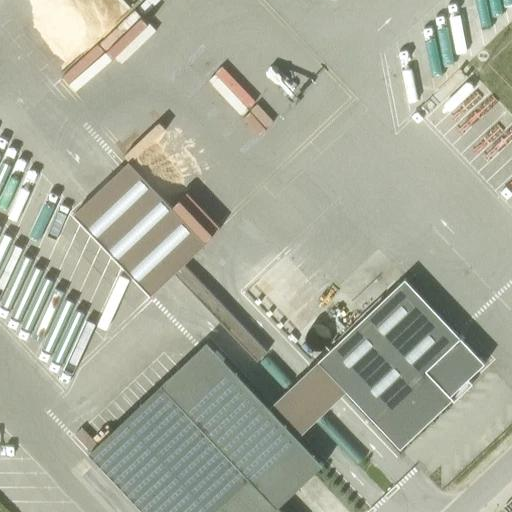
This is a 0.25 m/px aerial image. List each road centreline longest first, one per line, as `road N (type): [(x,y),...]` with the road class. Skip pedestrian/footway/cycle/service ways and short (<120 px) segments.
road 1 (unknown): [(55,152),(87,188),(93,225),(27,415)]
road 2 (unknown): [(55,152),(0,266)]
road 3 (unknown): [(106,511),(27,415)]
